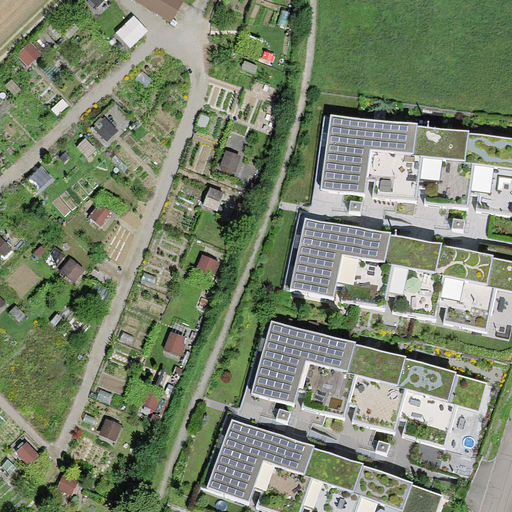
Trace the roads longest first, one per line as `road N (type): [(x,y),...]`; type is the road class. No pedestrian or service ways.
road 1 (track): [(189,23),(194,103),(58,456),(0,396)]
road 2 (track): [(203,0),(189,23),(152,43),(0,188)]
